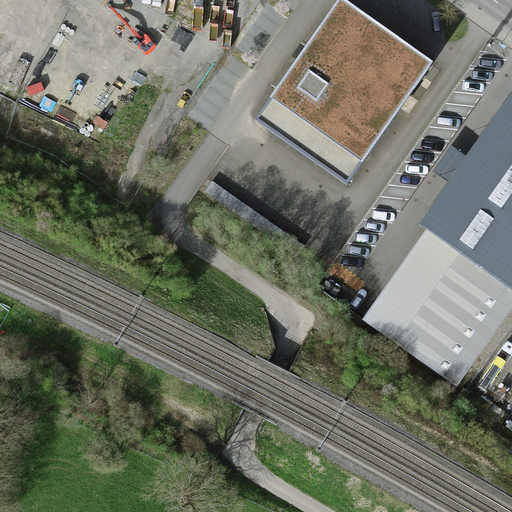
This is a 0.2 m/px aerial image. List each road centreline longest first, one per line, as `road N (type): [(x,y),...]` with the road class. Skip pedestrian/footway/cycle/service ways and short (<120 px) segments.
road 1 (unclassified): [(278,366),(289,346),(278,299),(160,223),(315,0)]
road 2 (unknown): [(500,84),(386,252)]
road 3 (residential): [(322,511),(257,473),(248,455),(254,413)]
